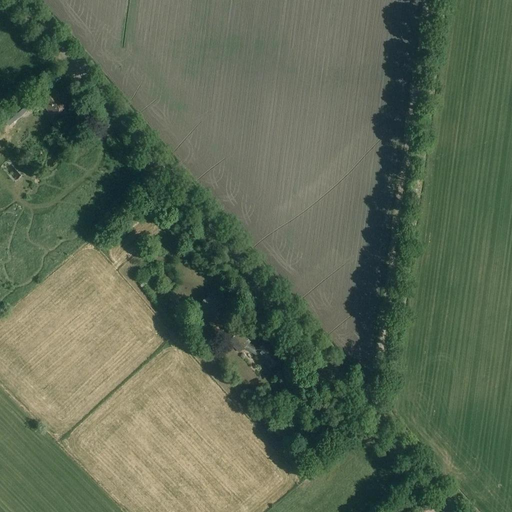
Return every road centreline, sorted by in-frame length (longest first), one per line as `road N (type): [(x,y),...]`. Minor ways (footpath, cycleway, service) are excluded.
road 1 (unclassified): [(470,511),(407,455),(19,0)]
road 2 (track): [(364,405),(378,375),(427,0)]
